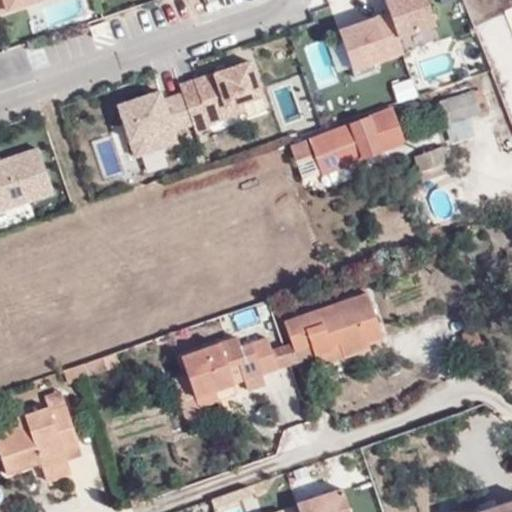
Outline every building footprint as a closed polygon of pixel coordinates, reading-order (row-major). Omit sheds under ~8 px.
[(0,0),(0,8),(28,0),(0,0)] [(424,0),(384,0),(397,34),(433,23),(424,0)] [(372,13),(334,25),(350,66),(388,57),(372,13)] [(248,58),(179,84),(195,132),(210,129),(209,121),(244,110),(243,99),(261,96),(248,58)] [(390,82),(396,101),(416,95),(410,76),(390,82)] [(157,86),(113,100),(131,155),(178,142),(157,86)] [(289,88),(276,92),(286,118),(298,113),(289,88)] [(447,121),(480,110),(474,90),(440,102),(447,121)] [(298,155),(313,150),(321,173),(363,158),(404,143),(391,107),(300,142),(301,147),(296,149),(298,155)] [(438,164),(447,161),(446,158),(442,146),(414,156),(422,181),(441,175),(438,164)] [(36,147),(0,158),(0,208),(51,193),(36,147)] [(325,183),(367,167),(363,158),(321,173),(325,183)] [(447,187),(428,191),(434,219),(453,215),(447,187)] [(320,311),(287,322),(293,346),(296,354),(312,349),(315,358),(334,352),(332,347),(341,345),(346,360),(369,352),(367,344),(383,338),(368,294),(335,306),(336,310),(322,314),(320,311)] [(480,347),(474,329),(460,333),(466,351),(480,347)] [(242,363),(247,380),(264,374),(254,343),(243,347),(239,338),(184,356),(197,397),(235,384),(230,367),(242,363)] [(264,374),(281,369),(275,352),(270,338),(254,343),(264,374)] [(332,347),(334,352),(315,358),(318,369),(346,360),(341,345),(332,347)] [(296,354),(293,346),(285,349),(291,366),(315,358),(312,349),(296,354)] [(291,366),(285,349),(275,352),(281,369),(291,366)] [(87,374),(103,369),(99,358),(83,364),(87,374)] [(235,384),(247,380),(242,363),(230,367),(235,384)] [(87,374),(83,364),(59,371),(63,382),(87,374)] [(200,406),(267,383),(264,374),(247,380),(235,384),(197,397),(200,406)] [(60,393),(48,398),(51,405),(52,409),(65,405),(60,393)] [(189,424),(204,419),(200,406),(197,397),(182,402),(189,424)] [(66,453),(80,449),(65,405),(52,409),(51,405),(27,413),(30,421),(18,425),(0,431),(0,447),(8,473),(42,462),(43,467),(68,459),(66,453)] [(27,413),(15,417),(18,425),(30,421),(27,413)] [(68,459),(82,455),(80,449),(66,453),(68,459)] [(46,476),(71,469),(68,459),(43,467),(46,476)] [(294,494),(295,497),(300,511),(354,511),(342,478),(294,494)] [(300,511),(295,497),(253,511),(300,511)] [(511,511),(511,499),(474,511),(511,511)]
